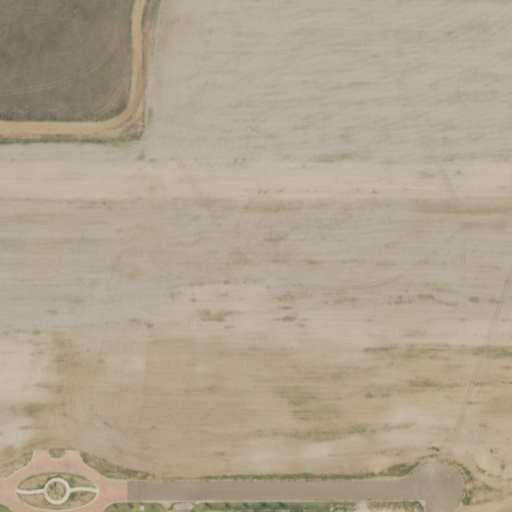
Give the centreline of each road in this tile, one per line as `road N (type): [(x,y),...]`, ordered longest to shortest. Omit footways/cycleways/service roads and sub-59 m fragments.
road 1 (residential): [(435,488),(109,490)]
road 2 (residential): [(2,490),(25,511),(98,505),(109,490)]
road 3 (residential): [(109,490),(71,465),(41,465),(2,490)]
